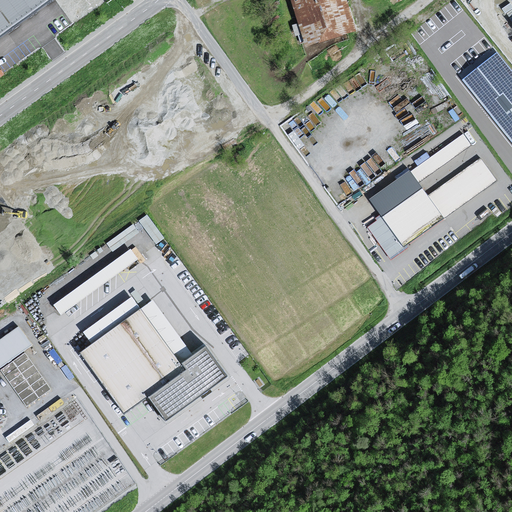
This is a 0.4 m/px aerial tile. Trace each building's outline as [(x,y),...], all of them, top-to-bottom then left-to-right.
[(0,0),(0,47),(51,16),(41,0),(0,0)] [(344,0),(294,0),(307,43),(353,31),(344,0)] [(511,70),(497,52),(463,79),(511,141),(511,70)] [(463,133),(368,196),(381,214),(366,225),(389,259),(497,180),(479,156),(427,193),(419,182),(471,144),(463,133)] [(133,249),(53,303),(60,314),(140,260),(133,249)] [(130,299),(81,335),(90,347),(79,355),(123,416),(147,400),(161,422),(165,425),(226,382),(227,378),(203,348),(189,356),(152,301),(139,311),(130,299)] [(0,367),(31,345),(18,327),(0,340),(0,367)]
